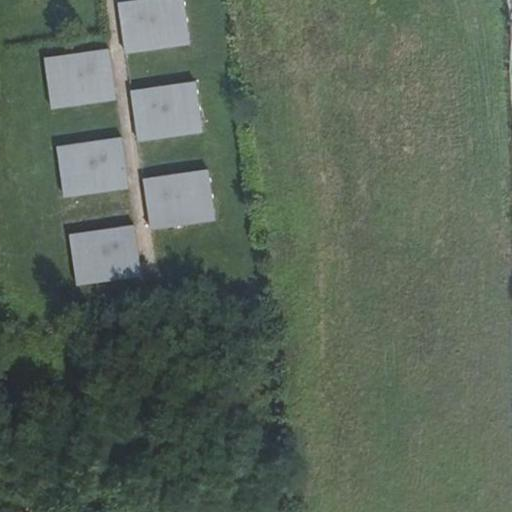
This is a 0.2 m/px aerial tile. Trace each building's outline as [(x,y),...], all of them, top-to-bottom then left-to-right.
[(151,0),(115,5),(116,11),(164,4),(163,0),(151,0)] [(163,0),(164,4),(116,11),(120,43),(132,42),(133,52),(170,47),(169,36),(186,34),(181,0),(163,0)] [(186,34),(169,36),(170,47),(187,44),(186,34)] [(132,42),(120,43),(122,54),(133,52),(132,42)] [(58,57),(59,63),(107,57),(106,51),(58,57)] [(111,89),(107,57),(59,63),(58,57),(41,60),(46,98),(63,96),(65,106),(101,101),(100,90),(111,89)] [(176,92),(128,99),(133,131),(144,130),(146,140),(182,135),(181,125),(198,122),(193,84),(176,86),(176,92)] [(127,93),(128,99),(176,92),(176,86),(127,93)] [(111,89),(100,90),(101,101),(113,99),(111,89)] [(63,96),(46,98),(47,108),(65,106),(63,96)] [(181,125),(182,135),(200,133),(198,122),(181,125)] [(144,130),(133,131),(134,142),(146,140),(144,130)] [(119,139),(70,146),(71,152),(119,146),(119,139)] [(124,177),(119,146),(71,152),(70,146),(53,148),(58,187),(76,184),(77,195),(114,189),(112,179),(124,177)] [(189,180),(140,187),(145,220),(156,218),(158,228),(195,223),(193,213),(210,210),(205,172),(188,175),(189,180)] [(140,181),(140,187),(189,180),(188,175),(140,181)] [(112,179),(114,189),(125,188),(124,177),(112,179)] [(76,184),(58,187),(60,197),(77,195),(76,184)] [(193,213),(195,223),(212,221),(210,210),(193,213)] [(156,218),(145,220),(146,230),(158,228),(156,218)] [(131,227),(83,234),(84,240),(132,233),(131,227)] [(136,265),(132,233),(84,240),(83,234),(65,236),(71,275),(88,272),(89,283),(126,277),(125,267),(136,265)] [(136,265),(125,267),(126,277),(138,276),(136,265)] [(88,272),(71,275),(72,285),(89,283),(88,272)]
